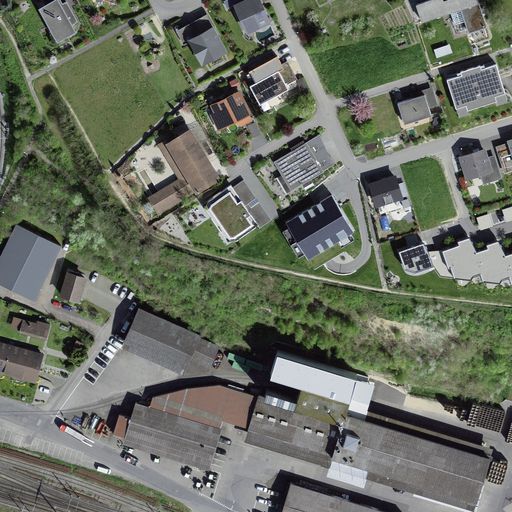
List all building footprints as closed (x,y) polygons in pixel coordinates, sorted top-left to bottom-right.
[(58,40),(75,31),(71,24),(77,21),(69,8),(64,11),(57,0),(43,0),(46,5),(40,8),(58,40)] [(270,22),(259,0),(244,0),(234,5),(244,27),(256,22),(258,27),(270,22)] [(428,0),(416,4),(422,21),(431,18),(430,16),(450,10),(455,24),(465,21),(469,32),(486,26),(477,0),(428,0)] [(184,27),(203,62),(224,51),(205,16),(184,27)] [(437,54),(453,51),(451,43),(435,46),(437,54)] [(250,85),(258,101),(287,85),(279,71),(281,70),(274,57),(249,71),(249,72),(251,72),(256,82),(250,85)] [(466,105),(467,110),(496,101),(495,96),(505,93),(496,64),(481,68),(480,65),(460,71),(462,74),(447,79),(456,108),(466,105)] [(238,93),(213,105),(224,125),(235,119),(238,123),(241,125),(251,120),(238,93)] [(431,115),(425,94),(397,102),(404,124),(431,115)] [(168,143),(196,190),(218,177),(189,130),(168,143)] [(511,139),(508,140),(510,145),(497,149),(504,170),(511,167),(511,139)] [(291,191),(324,171),(306,142),(274,162),(291,191)] [(490,170),(484,149),(461,157),(468,178),(490,170)] [(386,203),(393,201),(393,200),(401,197),(394,176),(370,184),(377,205),(385,202),(386,203)] [(236,240),(258,224),(231,184),(208,200),(217,212),(211,217),(221,231),(227,227),(236,240)] [(353,230),(332,194),(286,222),(308,258),(353,230)] [(0,283),(34,300),(61,245),(16,223),(0,255),(0,283)] [(418,248),(395,255),(400,273),(408,277),(426,273),(434,280),(466,285),(470,282),(473,280),(476,285),(502,288),(506,286),(510,285),(511,288),(511,256),(502,258),(493,247),(481,250),(482,254),(469,257),(460,246),(447,249),(449,253),(438,256),(422,255),(418,248)] [(68,273),(61,294),(78,299),(85,278),(68,273)] [(218,347),(140,313),(127,342),(182,366),(186,358),(209,368),(218,347)] [(20,329),(27,331),(29,322),(23,321),(20,329)] [(38,321),(37,324),(34,333),(46,336),(49,325),(38,321)] [(37,324),(29,322),(27,331),(34,333),(37,324)] [(21,349),(0,343),(0,367),(3,368),(2,371),(14,374),(21,349)] [(41,355),(21,349),(14,374),(15,372),(24,374),(24,376),(34,379),(41,355)] [(331,459),(332,456),(449,491),(445,503),(473,511),(490,456),(345,412),(347,404),(357,373),(277,349),(270,372),(301,382),(299,390),(297,396),(266,387),(264,395),(259,394),(258,396),(249,427),(248,428),(307,446),(306,451),(331,459)] [(249,427),(258,396),(219,384),(187,387),(152,396),(150,406),(135,402),(131,417),(120,413),(113,434),(211,464),(224,420),(249,427)] [(389,511),(290,482),(281,511),(389,511)]
